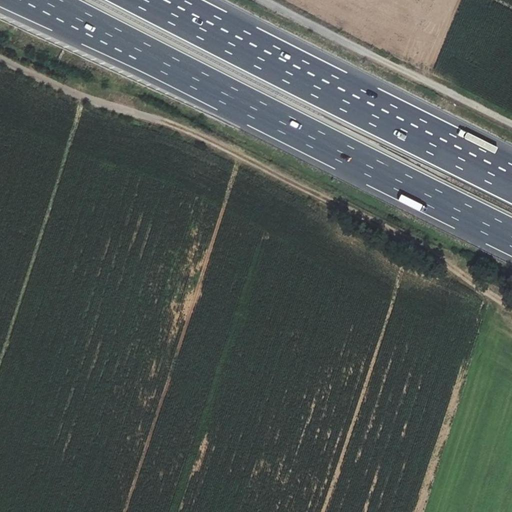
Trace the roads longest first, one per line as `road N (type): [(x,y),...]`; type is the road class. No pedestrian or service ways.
road 1 (track): [(511,308),(421,247),(170,122),(0,55)]
road 2 (motorway): [(32,0),(511,240)]
road 3 (motorway): [(511,181),(151,0)]
road 4 (track): [(259,0),(511,125)]
